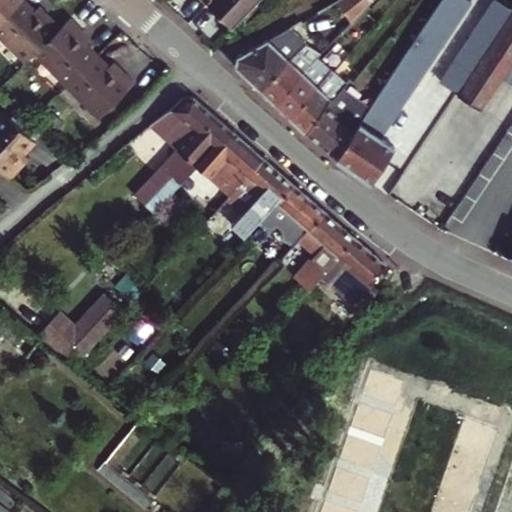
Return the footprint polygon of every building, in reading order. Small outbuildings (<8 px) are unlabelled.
[(0,0),(0,24),(24,0),(0,0)] [(26,0),(24,0),(0,24),(0,35),(27,62),(37,52),(62,28),(42,7),(37,11),(26,0)] [(211,0),(210,2),(236,26),(260,0),(211,0)] [(471,2),(468,0),(441,0),(373,104),(337,158),(372,183),(396,147),(382,137),(376,133),(391,111),(397,115),(471,2)] [(479,62),(459,92),(483,108),(504,76),(505,78),(511,67),(511,15),(486,54),(484,53),(479,62)] [(62,28),(37,52),(69,84),(99,55),(87,44),(92,39),(71,19),(62,28)] [(237,67),(261,89),(289,60),(293,59),(307,42),(291,26),(239,55),(237,67)] [(289,60),(261,89),(275,103),(305,72),(323,54),(307,42),(293,59),(289,60)] [(433,74),(459,92),(479,62),(484,53),(469,43),(450,70),(441,63),(433,74)] [(338,75),(350,61),(338,51),(326,63),(329,66),(335,71),(338,74),(338,75)] [(99,55),(69,84),(101,117),(135,84),(115,63),(110,67),(99,55)] [(335,71),(329,66),(324,71),(330,76),(335,71)] [(327,93),(320,87),(291,118),(300,126),(307,132),(329,106),(336,97),(339,100),(355,79),(358,81),(363,75),(353,67),(327,93)] [(275,103),(291,118),(320,87),(305,72),(275,103)] [(355,79),(339,100),(348,107),(361,84),(358,81),(355,79)] [(198,168),(206,160),(202,156),(213,144),(217,148),(235,130),(196,96),(186,95),(177,104),(166,113),(151,124),(178,148),(136,195),(154,212),(198,168)] [(355,113),(348,107),(339,100),(336,97),(329,106),(348,122),(355,113)] [(348,122),(329,106),(307,132),(337,158),(373,104),(365,98),(355,113),(348,122)] [(376,133),(382,137),(397,115),(391,111),(376,133)] [(5,114),(0,118),(0,171),(9,179),(28,158),(24,154),(35,141),(5,114)] [(267,158),(235,130),(217,148),(213,144),(202,156),(206,160),(198,168),(231,196),(239,188),(267,158)] [(267,158),(239,188),(253,201),(232,224),(245,235),(277,200),(280,203),(297,184),(267,158)] [(280,203),(295,217),(284,229),(299,242),(300,241),(327,211),(297,184),(280,203)] [(272,209),(248,235),(257,245),(283,216),(278,211),(276,213),(272,209)] [(323,279),(359,239),(340,222),(327,211),(300,241),(317,256),(298,276),(313,290),(323,279)] [(387,264),(359,239),(323,279),(362,314),(368,306),(376,292),(368,286),(387,264)] [(42,327),(79,360),(127,306),(107,288),(78,320),(61,305),(42,327)] [(0,301),(0,329),(18,344),(31,327),(0,301)] [(143,413),(140,416),(41,336),(0,386),(0,389),(148,509),(192,452),(143,413)]
